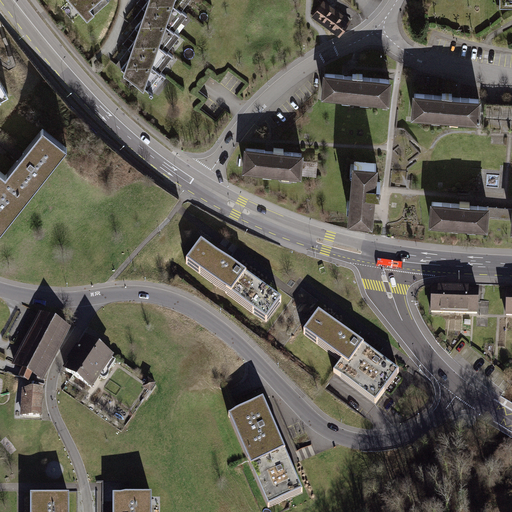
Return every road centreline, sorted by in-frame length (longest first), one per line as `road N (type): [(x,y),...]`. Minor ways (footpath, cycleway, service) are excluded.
road 1 (residential): [(100,296),(134,293),(184,305),(330,432),(354,440),(410,436),(461,390)]
road 2 (secondary): [(196,185),(115,122),(12,0)]
road 3 (residential): [(196,185),(272,95),(379,27)]
road 4 (residential): [(100,296),(56,367),(50,397),(77,461),(87,511)]
road 5 (secondary): [(385,256),(282,229),(196,185)]
road 6 (residential): [(461,390),(395,310),(385,256)]
road 7 (residential): [(511,81),(423,60),(379,27)]
road 8 (secondary): [(511,266),(385,256)]
